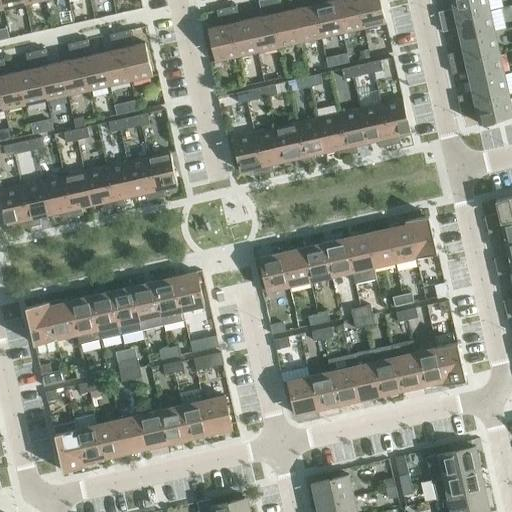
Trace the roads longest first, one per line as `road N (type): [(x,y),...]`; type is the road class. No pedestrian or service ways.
road 1 (residential): [(44,501),(283,447)]
road 2 (residential): [(494,401),(503,362),(460,168)]
road 3 (residential): [(283,447),(494,401)]
road 4 (residential): [(223,185),(179,0)]
road 5 (residential): [(460,168),(421,0)]
road 6 (residential): [(44,501),(33,487),(0,342)]
road 7 (residential): [(283,447),(248,291)]
